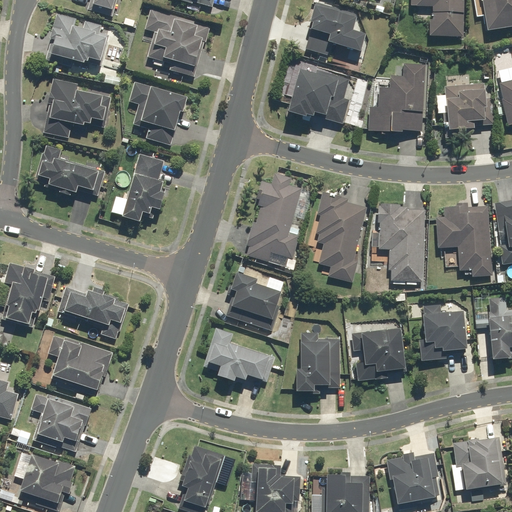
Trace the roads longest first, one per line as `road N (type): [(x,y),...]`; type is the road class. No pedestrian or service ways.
road 1 (residential): [(149,395),(235,424),(313,431),(511,394)]
road 2 (residential): [(230,137),(376,171),(511,169)]
road 3 (residential): [(27,0),(13,60),(3,221)]
road 4 (residential): [(3,221),(191,277)]
road 5 (tertiary): [(191,277),(230,137)]
road 6 (tertiary): [(230,137),(266,0)]
road 7 (tertiary): [(149,395),(191,277)]
road 8 (tertiary): [(109,511),(149,395)]
